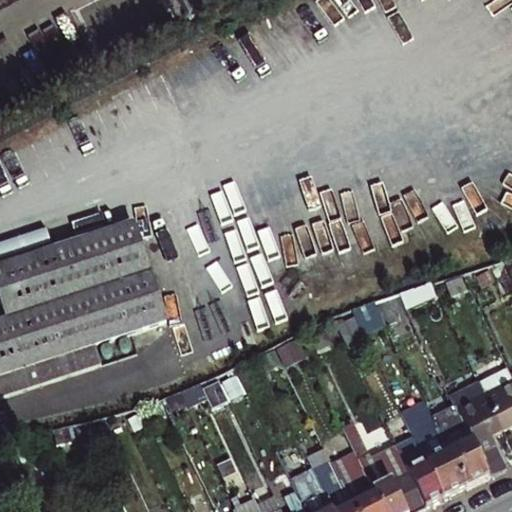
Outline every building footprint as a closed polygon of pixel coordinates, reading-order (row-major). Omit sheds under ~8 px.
[(169,0),(177,17),(211,0),(169,0)] [(156,248),(13,291),(27,339),(0,346),(0,399),(185,345),(156,248)] [(474,301),(458,306),(465,321),(480,314),(474,301)] [(443,310),(411,320),(419,337),(449,322),(443,310)] [(383,329),(362,337),(366,343),(371,354),(375,362),(395,351),(383,329)] [(366,343),(347,352),(352,362),(360,378),(378,369),(375,362),(371,354),(366,343)] [(335,355),(321,362),(328,377),(341,371),(335,355)] [(307,365),(290,372),(300,390),(316,384),(307,365)] [(511,382),(485,395),(509,444),(511,442),(511,382)] [(243,386),(225,394),(228,402),(235,415),(253,406),(248,394),(243,386)] [(509,444),(485,395),(456,409),(464,426),(495,488),(511,479),(511,478),(498,449),(509,444)] [(207,402),(189,410),(194,423),(211,415),(207,402)] [(184,412),(171,418),(176,431),(189,426),(184,412)] [(428,415),(407,427),(417,449),(424,463),(429,473),(447,511),(471,500),(442,441),(436,429),(428,415)] [(167,419),(149,428),(155,441),(174,432),(167,419)] [(495,488),(464,426),(451,433),(446,424),(436,429),(471,500),(495,488)] [(149,428),(130,437),(136,451),(155,441),(149,428)] [(381,511),(403,511),(395,494),(382,468),(381,467),(380,464),(373,467),(358,434),(346,439),(358,464),(366,481),(367,483),(381,511)] [(75,449),(60,452),(62,463),(77,461),(75,449)] [(446,511),(447,511),(429,473),(424,463),(417,449),(399,458),(403,465),(425,511),(446,511)] [(425,511),(403,465),(399,458),(381,467),(382,468),(395,494),(403,511),(425,511)] [(55,461),(43,467),(49,478),(60,473),(55,461)] [(36,462),(23,468),(31,480),(42,476),(36,462)] [(358,464),(336,474),(354,511),(381,511),(367,483),(366,481),(358,464)] [(354,511),(336,474),(317,484),(325,501),(330,511),(354,511)] [(25,476),(11,481),(13,489),(28,482),(25,476)] [(315,480),(293,491),(299,505),(302,511),(330,511),(325,501),(317,484),(315,480)] [(13,489),(0,493),(0,501),(3,508),(18,502),(13,489)]
